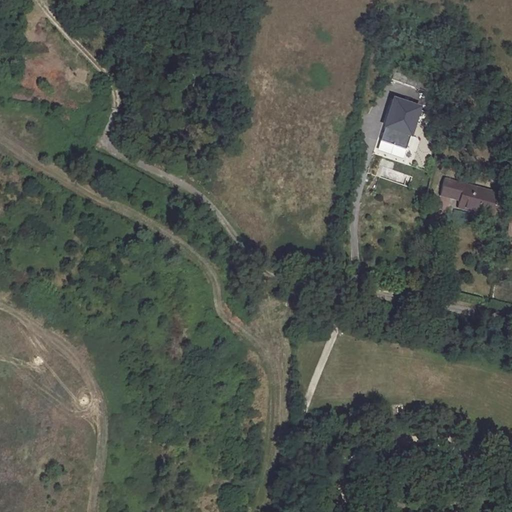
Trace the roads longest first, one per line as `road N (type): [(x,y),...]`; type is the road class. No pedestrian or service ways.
road 1 (track): [(37,0),(116,91),(102,143),(193,190),(259,268),(286,283),(355,290)]
road 2 (unclassified): [(511,322),(355,290)]
